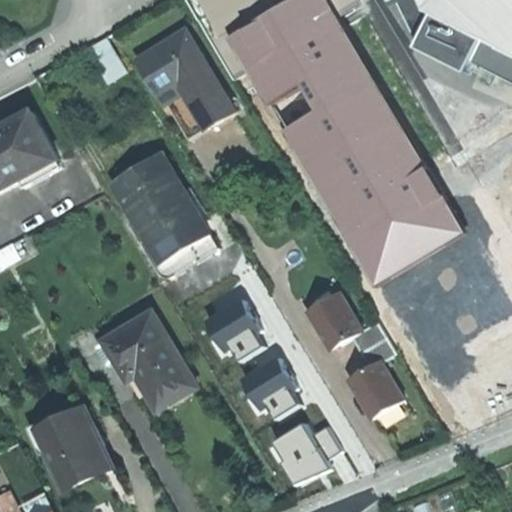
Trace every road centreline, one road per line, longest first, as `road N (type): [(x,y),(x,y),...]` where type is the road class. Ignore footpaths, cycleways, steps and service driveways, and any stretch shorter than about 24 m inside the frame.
road 1 (residential): [(511,439),(396,484),(356,511)]
road 2 (residential): [(0,76),(84,29),(104,0)]
